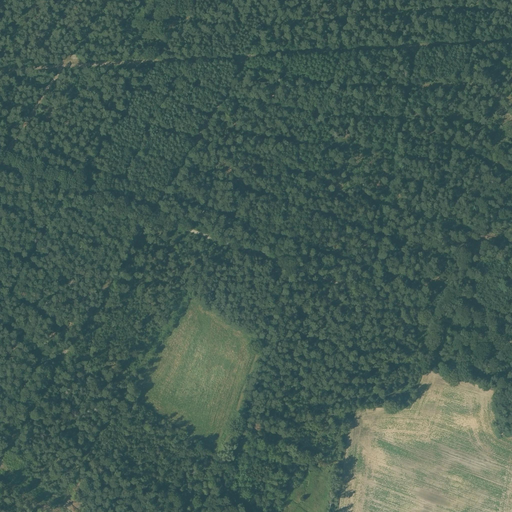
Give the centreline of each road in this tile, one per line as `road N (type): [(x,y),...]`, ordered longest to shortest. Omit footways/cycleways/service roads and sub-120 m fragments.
road 1 (track): [(0,163),(511,340)]
road 2 (track): [(0,67),(511,31)]
road 3 (track): [(289,266),(201,511)]
